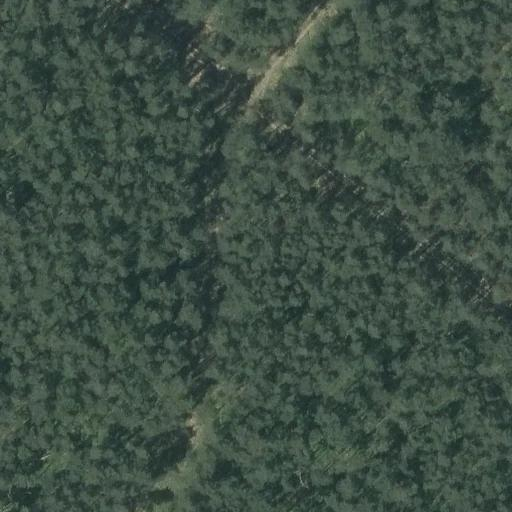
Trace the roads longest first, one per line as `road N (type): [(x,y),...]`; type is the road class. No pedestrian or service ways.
road 1 (track): [(511,305),(115,0)]
road 2 (track): [(260,111),(257,89),(328,0)]
